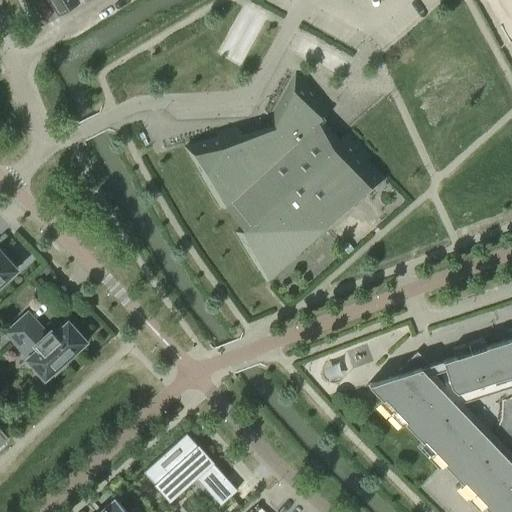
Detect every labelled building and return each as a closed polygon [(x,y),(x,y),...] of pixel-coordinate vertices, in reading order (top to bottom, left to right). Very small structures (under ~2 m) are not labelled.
[(49,0),(58,14),(78,1),(77,0),(49,0)] [(217,136),(185,146),(202,174),(201,176),(220,208),(227,203),(245,224),(235,232),(258,271),(261,270),(267,280),(303,247),(305,249),(326,230),(325,228),(384,178),(367,160),(372,155),(350,133),(337,140),(318,119),(330,111),(296,72),(270,119),(276,126),(253,147),(250,143),(236,127),(216,133),(217,136)] [(345,241),(339,246),(346,254),(352,249),(345,241)] [(0,283),(16,269),(0,251),(0,283)] [(27,312),(5,332),(28,357),(26,359),(44,379),(46,377),(48,379),(65,364),(63,361),(85,341),(67,321),(53,333),(49,329),(45,333),(27,312)] [(511,511),(511,328),(507,330),(509,338),(486,345),(483,338),(452,348),(454,355),(428,364),(417,351),(398,370),(401,373),(367,383),(368,384),(381,397),(375,403),(398,427),(404,421),(421,439),(415,445),(438,468),(444,463),(461,481),(455,486),(478,510),(484,504),(490,511),(511,511)] [(236,490),(212,463),(213,462),(197,444),(196,445),(185,433),(142,472),(153,484),(152,484),(168,502),(195,478),(219,505),(236,490)] [(113,499),(98,511),(140,511),(135,506),(129,511),(127,511),(113,496),(112,497),(113,499)]
